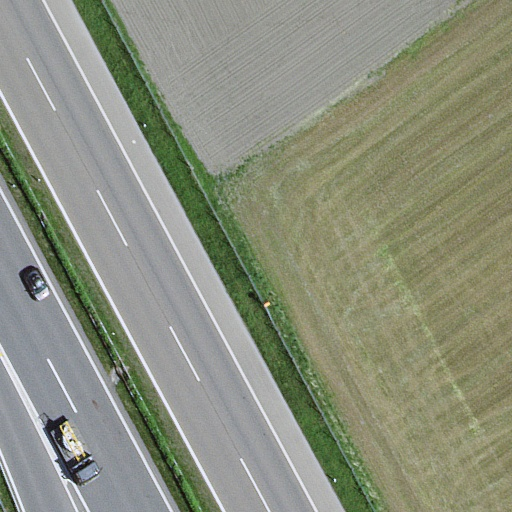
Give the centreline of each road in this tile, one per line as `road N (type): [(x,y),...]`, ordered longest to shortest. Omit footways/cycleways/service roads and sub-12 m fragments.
road 1 (motorway): [(267,511),(0,8)]
road 2 (motorway): [(0,267),(130,511)]
road 3 (motorway): [(0,401),(49,511)]
